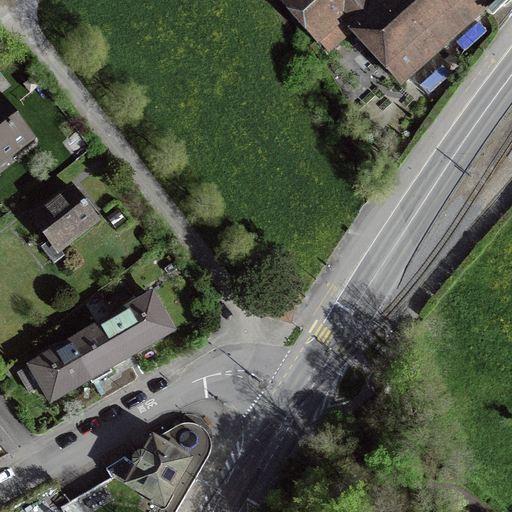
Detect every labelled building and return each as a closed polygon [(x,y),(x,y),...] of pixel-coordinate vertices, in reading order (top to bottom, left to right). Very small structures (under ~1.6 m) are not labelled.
[(439,47),(482,9),(473,0),(282,0),(292,11),(289,14),(326,56),(351,33),(398,84),(439,47)] [(473,0),(482,9),(488,17),(491,17),(506,3),(509,0),(473,0)] [(0,98),(0,161),(31,138),(0,98)] [(94,222),(71,191),(32,220),(55,251),(94,222)] [(169,332),(150,299),(135,308),(50,357),(18,375),(28,393),(41,386),(50,401),(129,356),(169,332)] [(286,319),(290,305),(270,299),(266,314),(286,319)] [(157,511),(175,511),(209,454),(210,447),(208,439),(204,433),(198,428),(193,426),(188,425),(183,425),(178,427),(152,442),(143,457),(140,456),(136,457),(134,459),(131,464),(123,459),(104,471),(131,487),(161,506),(157,511)] [(113,511),(124,506),(109,480),(70,503),(75,511),(113,511)]
